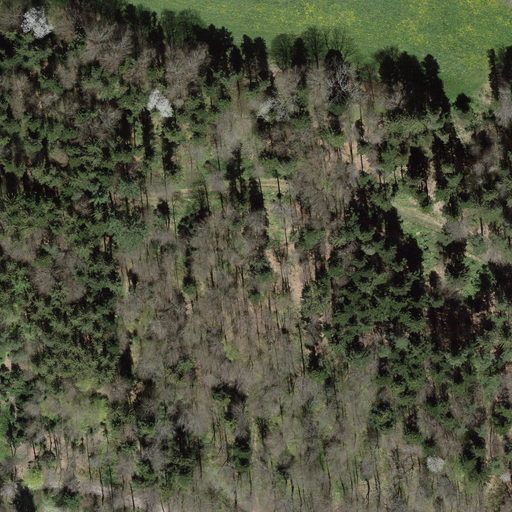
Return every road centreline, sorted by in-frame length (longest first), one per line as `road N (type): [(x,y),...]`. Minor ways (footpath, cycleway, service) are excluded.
road 1 (track): [(511,270),(388,204),(273,184),(139,199),(0,176)]
road 2 (track): [(0,498),(59,484),(163,511)]
